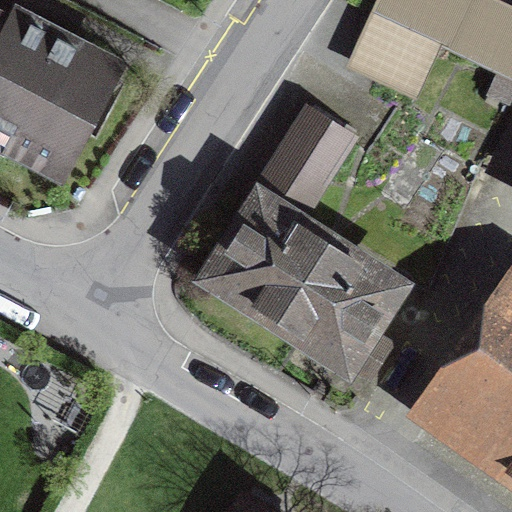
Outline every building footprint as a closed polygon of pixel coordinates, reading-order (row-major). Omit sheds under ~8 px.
[(378,0),(373,11),(439,42),(511,74),(511,7),(495,0),(378,0)] [(373,11),(348,61),(414,94),(439,42),(373,11)] [(9,27),(0,22),(0,138),(61,171),(116,68),(15,15),(9,27)] [(307,113),(251,199),(258,204),(212,275),(370,377),(389,345),(368,328),(396,286),(297,222),(349,140),(307,113)] [(511,142),(501,166),(511,171),(511,142)] [(511,298),(439,400),(511,451),(511,298)]
